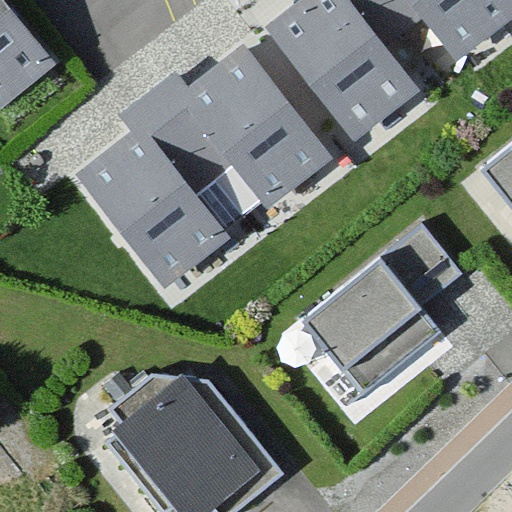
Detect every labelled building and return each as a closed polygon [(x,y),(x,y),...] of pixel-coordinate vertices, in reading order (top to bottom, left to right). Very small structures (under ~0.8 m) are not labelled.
[(0,0),(0,96),(54,51),(10,0),(0,0)] [(401,13),(391,0),(284,0),(269,12),(353,127),(416,81),(379,29),(401,13)] [(511,0),(391,0),(401,13),(419,0),(456,52),(511,11),(511,0)] [(178,66),(153,84),(218,168),(234,154),(268,199),(329,153),(244,40),(197,75),(190,81),(178,66)] [(218,168),(153,84),(122,108),(134,122),(80,164),(166,275),(225,229),(193,188),(218,168)] [(511,140),(482,165),(511,202),(511,140)] [(421,222),(380,256),(418,302),(459,268),(421,222)] [(380,256),(304,320),(360,386),(435,322),(418,302),(380,256)] [(114,415),(121,424),(107,435),(166,511),(181,499),(191,511),(194,511),(211,499),(221,511),(231,511),(283,471),(207,374),(194,373),(182,364),(169,372),(155,368),(109,402),(118,412),(114,415)]
